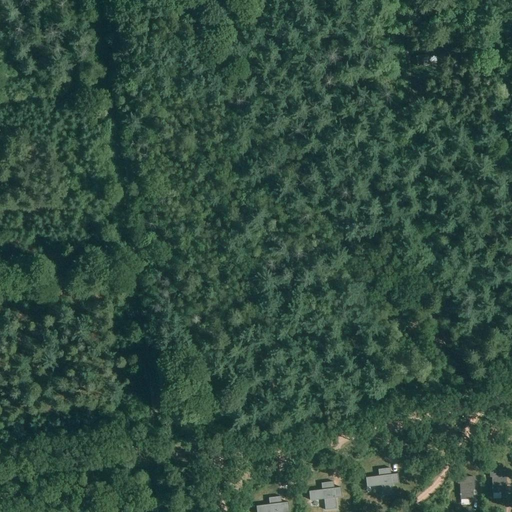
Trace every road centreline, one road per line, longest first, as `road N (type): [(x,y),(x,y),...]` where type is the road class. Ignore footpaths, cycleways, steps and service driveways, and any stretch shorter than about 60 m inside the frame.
road 1 (track): [(111,87),(151,461),(191,453)]
road 2 (track): [(407,511),(453,462),(471,404)]
